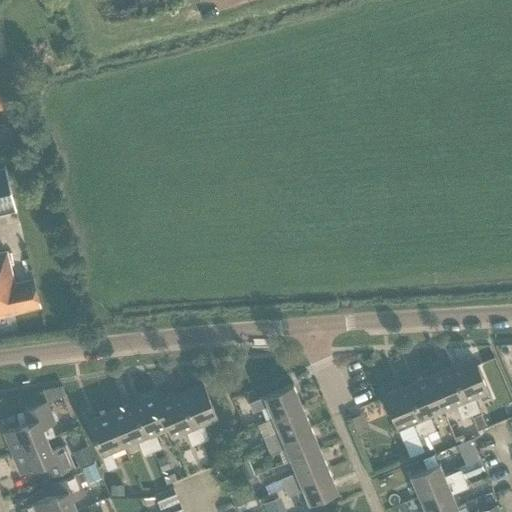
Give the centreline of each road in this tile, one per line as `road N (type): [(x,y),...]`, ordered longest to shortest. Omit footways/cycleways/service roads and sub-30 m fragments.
road 1 (unclassified): [(0,359),(315,327)]
road 2 (residential): [(303,176),(511,168)]
road 3 (residential): [(106,183),(303,176)]
road 4 (unclassified): [(315,327),(511,315)]
road 5 (residential): [(377,511),(336,414),(315,327)]
road 6 (residential): [(303,176),(315,327)]
